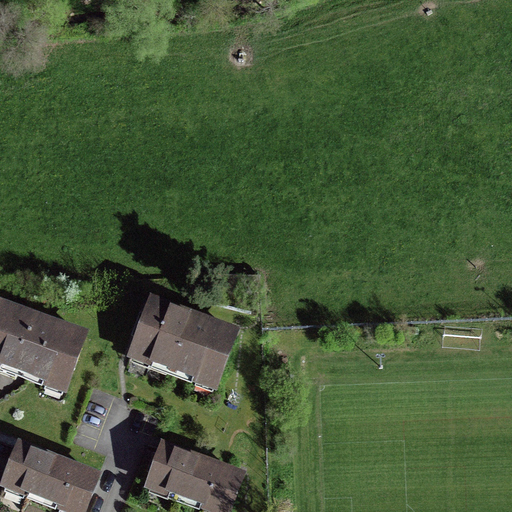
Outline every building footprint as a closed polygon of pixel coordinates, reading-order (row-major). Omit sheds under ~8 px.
[(145,296),(163,302),(172,279),(154,272),(145,296)] [(217,391),(238,335),(152,302),(131,358),(217,391)] [(0,368),(67,394),(87,341),(0,308),(0,368)] [(4,486),(72,511),(87,511),(100,479),(62,465),(18,448),(4,486)] [(201,465),(164,451),(150,489),(213,511),(229,511),(241,480),(201,465)]
